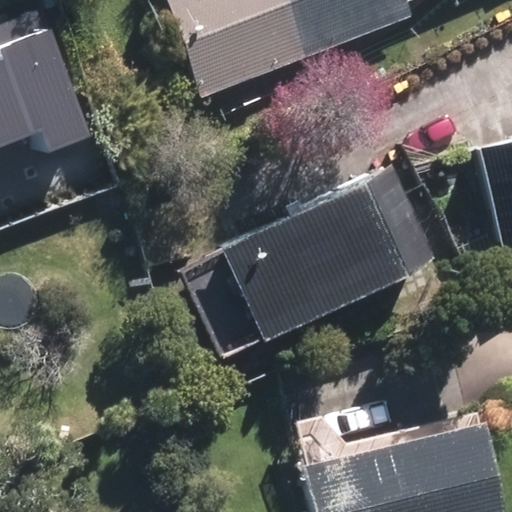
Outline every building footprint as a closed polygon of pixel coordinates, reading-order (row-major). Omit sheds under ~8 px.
[(174,0),(210,88),(407,10),(403,0),(174,0)] [(0,130),(30,120),(38,143),(80,128),(41,18),(0,32),(0,130)] [(511,143),(485,150),(504,230),(511,228),(511,143)] [(421,249),(386,170),(227,241),(262,319),(421,249)] [(501,511),(482,428),(304,470),(314,511),(501,511)]
